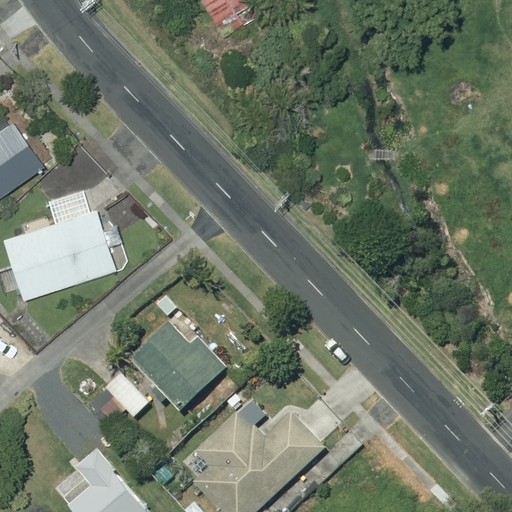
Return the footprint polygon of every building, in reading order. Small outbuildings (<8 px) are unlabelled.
[(252,0),(200,0),(220,34),(259,12),(252,0)] [(10,119),(0,126),(0,192),(41,163),(10,119)] [(114,267),(94,207),(1,237),(21,298),(114,267)] [(169,321),(129,359),(179,412),(226,367),(196,336),(189,343),(169,321)] [(105,388),(134,417),(149,402),(121,373),(105,388)] [(254,388),(221,421),(272,474),(289,458),(292,461),(301,454),(292,445),(301,436),(254,388)] [(126,410),(113,398),(94,415),(106,428),(126,410)] [(92,486),(69,506),(73,511),(145,511),(147,510),(96,450),(76,467),(92,486)] [(232,454),(201,483),(229,511),(231,511),(261,484),(232,454)] [(167,460),(155,471),(162,480),(174,469),(167,460)]
